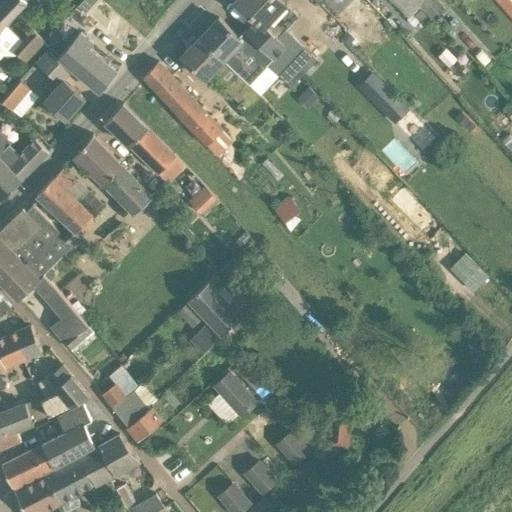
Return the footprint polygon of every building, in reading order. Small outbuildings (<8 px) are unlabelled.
[(14,50),(27,61),(45,41),(33,29),(22,42),(5,25),(26,0),(2,0),(0,3),(0,53),(4,54),(8,50),(14,50)] [(236,0),(256,18),(245,31),(273,58),(268,63),(269,64),(293,86),(310,68),(278,37),(299,15),(283,0),(236,0)] [(389,0),(407,17),(418,5),(412,0),(389,0)] [(412,0),(418,5),(431,18),(443,6),(437,0),(412,0)] [(511,0),(495,0),(511,18),(511,0)] [(50,49),(85,79),(101,92),(118,71),(92,49),(104,34),(80,14),(50,49)] [(246,81),(250,84),(269,64),(268,63),(273,58),(245,31),(239,37),(219,17),(200,37),(246,81)] [(251,120),(268,103),(250,84),(246,81),(200,37),(182,56),(206,79),(215,69),(244,98),(237,106),(251,120)] [(45,100),(51,105),(66,119),(85,98),(64,79),(72,71),(49,51),(37,63),(60,83),(45,100)] [(159,61),(158,61),(144,76),(144,77),(191,126),(212,150),(228,136),(194,99),(158,62),(159,61)] [(373,71),(359,85),(395,121),(409,107),(373,71)] [(3,101),(12,108),(30,88),(21,80),(3,101)] [(178,158),(123,103),(105,120),(161,175),(178,158)] [(30,133),(3,161),(0,158),(0,195),(3,198),(49,151),(30,133)] [(135,211),(150,194),(151,194),(133,176),(122,165),(93,134),(74,155),(75,155),(75,154),(98,175),(119,196),(135,211)] [(55,176),(67,189),(76,179),(64,168),(64,167),(64,166),(55,176)] [(67,189),(55,176),(54,176),(37,193),(69,224),(61,232),(74,244),(83,235),(78,230),(94,214),(67,189)] [(188,200),(204,217),(220,201),(205,185),(188,200)] [(27,211),(66,252),(74,244),(61,232),(34,204),(27,211)] [(66,344),(67,343),(72,349),(94,331),(55,285),(44,274),(66,252),(27,211),(23,207),(1,228),(0,229),(0,279),(19,299),(34,285),(63,315),(50,326),(66,344)] [(452,264),(475,289),(491,274),(468,249),(452,264)] [(233,301),(235,299),(214,276),(189,298),(223,335),(245,314),(233,301)] [(0,315),(2,314),(7,309),(11,305),(0,293),(0,315)] [(0,338),(0,353),(5,366),(42,351),(31,325),(0,338)] [(63,363),(48,376),(39,381),(44,392),(45,394),(44,394),(53,413),(60,410),(89,396),(63,363)] [(257,402),(230,372),(215,385),(242,415),(257,402)] [(103,393),(111,404),(124,394),(116,383),(103,393)] [(134,387),(124,394),(111,404),(129,426),(151,408),(134,387)] [(25,400),(25,401),(9,408),(5,399),(0,401),(0,435),(18,428),(34,421),(53,413),(44,394),(45,394),(44,392),(25,400)] [(56,465),(95,445),(91,437),(95,435),(92,429),(88,431),(84,423),(92,419),(84,404),(57,417),(65,435),(45,444),(56,465)] [(153,407),(151,408),(129,426),(139,440),(163,420),(153,407)] [(328,446),(350,447),(351,423),(329,422),(328,446)] [(0,435),(0,448),(22,439),(18,428),(0,435)] [(296,462),(309,450),(291,431),(278,443),(296,462)] [(116,489),(113,482),(110,476),(140,459),(119,433),(100,444),(101,446),(74,461),(89,489),(90,488),(95,500),(116,489)] [(45,444),(21,455),(3,464),(13,487),(56,465),(45,444)] [(263,492),(277,480),(259,460),(246,472),(263,492)] [(74,461),(46,476),(60,503),(64,511),(67,511),(68,511),(77,508),(80,504),(76,495),(89,489),(74,461)] [(15,491),(25,511),(42,511),(60,503),(46,476),(15,491)] [(156,493),(138,504),(129,487),(120,492),(128,508),(130,511),(155,511),(165,506),(156,493)] [(238,489),(225,501),(234,511),(240,511),(250,503),(238,489)]
